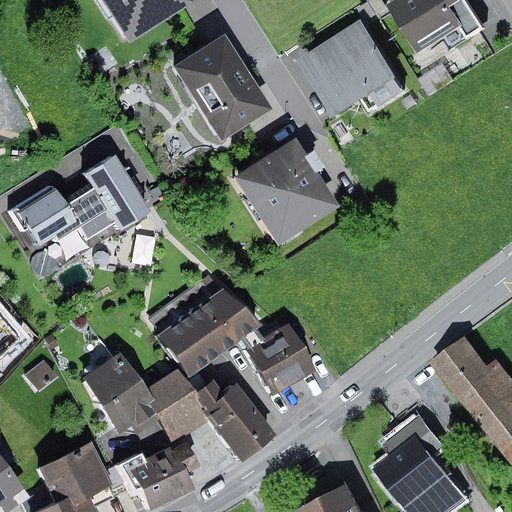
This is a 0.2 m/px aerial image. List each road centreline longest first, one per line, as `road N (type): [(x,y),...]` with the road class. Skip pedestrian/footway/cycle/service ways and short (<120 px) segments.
road 1 (tertiary): [(511,273),(293,445),(188,511)]
road 2 (residential): [(235,0),(316,127)]
